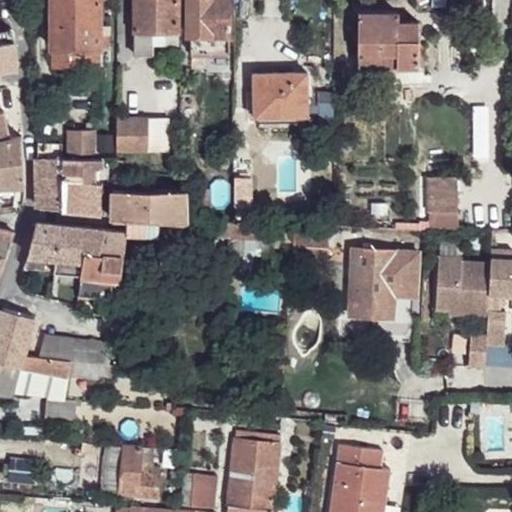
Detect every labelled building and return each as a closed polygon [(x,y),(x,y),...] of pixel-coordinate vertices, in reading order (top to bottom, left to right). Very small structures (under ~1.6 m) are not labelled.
[(54,0),(54,47),(90,49),(102,49),(102,44),(102,0),(54,0)] [(112,43),(112,16),(107,16),(107,0),(102,0),(102,44),(112,43)] [(137,0),(137,33),(154,33),(180,33),(180,0),(137,0)] [(189,0),(190,35),(193,35),(228,36),(233,36),(233,11),(212,10),(212,0),(189,0)] [(212,0),(212,10),(233,11),(232,0),(212,0)] [(462,0),(463,17),(485,16),(485,0),(462,0)] [(360,14),(360,54),(400,53),(400,24),(400,14),(360,14)] [(400,64),(400,69),(420,69),(420,24),(400,24),(400,53),(400,64)] [(0,68),(18,66),(15,41),(13,31),(0,32),(0,68)] [(154,33),(137,33),(137,55),(154,55),(154,43),(154,33)] [(154,33),(154,43),(180,43),(180,33),(154,33)] [(54,47),(54,67),(91,67),(90,49),(54,47)] [(90,49),(91,67),(102,68),(102,49),(90,49)] [(360,54),(359,64),(400,64),(400,53),(360,54)] [(256,73),(256,117),(310,117),(310,99),(310,94),(310,73),(303,73),(256,73)] [(0,114),(0,113),(0,141),(10,139),(4,113),(0,114)] [(119,118),(118,151),(150,151),(150,119),(119,118)] [(150,119),(150,151),(170,150),(169,119),(150,119)] [(71,129),(70,153),(95,153),(96,142),(96,136),(96,130),(71,129)] [(0,206),(27,203),(26,186),(22,137),(10,139),(0,141),(0,206)] [(37,142),(38,158),(63,158),(63,143),(37,142)] [(39,206),(65,209),(65,159),(65,158),(63,158),(38,158),(39,206)] [(65,209),(103,212),(102,194),(104,160),(65,159),(65,209)] [(429,211),(457,211),(458,176),(421,176),(421,211),(429,211)] [(113,213),(113,219),(127,219),(153,220),(161,220),(187,220),(186,188),(123,188),(113,187),(113,213)] [(195,189),(195,211),(210,212),(209,189),(195,189)] [(457,211),(429,211),(428,229),(458,229),(457,211)] [(153,220),(127,219),(125,231),(127,231),(127,235),(153,236),(153,220)] [(153,220),(153,236),(161,236),(161,220),(153,220)] [(234,223),(199,221),(198,236),(235,239),(236,223),(234,223)] [(52,258),(57,259),(63,225),(37,222),(28,256),(47,257),(52,258)] [(265,224),(236,223),(235,239),(264,240),(265,224)] [(265,224),(264,240),(294,242),(295,231),(295,226),(265,224)] [(63,225),(57,259),(81,261),(84,251),(97,252),(101,228),(63,225)] [(125,231),(101,228),(97,252),(84,251),(81,261),(83,261),(81,275),(81,276),(99,278),(122,280),(127,235),(127,231),(125,231)] [(0,274),(15,233),(0,229),(0,274)] [(294,242),(293,246),(330,247),(331,233),(295,231),(294,242)] [(235,252),(263,254),(264,240),(235,239),(235,252)] [(292,258),(293,261),(329,264),(330,247),(293,246),(292,258)] [(491,262),(488,309),(500,310),(501,293),(511,293),(511,249),(492,248),(491,262)] [(356,249),(352,314),(393,317),(394,296),(397,251),(356,249)] [(397,251),(394,296),(418,298),(420,252),(397,251)] [(229,252),(228,274),(267,276),(269,254),(263,254),(235,252),(229,252)] [(269,254),(267,276),(280,277),(282,255),(269,254)] [(25,266),(45,269),(47,257),(28,256),(25,266)] [(440,266),(437,309),(445,310),(446,309),(460,309),(460,315),(488,316),(488,309),(491,262),(463,261),(463,257),(440,256),(440,266)] [(81,261),(57,259),(56,270),(55,272),(81,275),(83,261),(81,261)] [(99,278),(81,276),(78,293),(96,294),(99,278)] [(121,289),(122,280),(99,278),(96,294),(119,296),(121,289)] [(4,309),(0,320),(0,360),(22,367),(25,356),(37,316),(4,309)] [(487,333),(487,342),(505,343),(506,309),(500,310),(488,309),(488,316),(487,333)] [(469,366),(486,367),(487,342),(487,333),(471,332),(469,366)] [(71,359),(72,339),(45,336),(39,357),(71,359)] [(101,363),(110,363),(112,341),(73,337),(72,339),(71,359),(101,363)] [(505,343),(487,342),(486,367),(504,368),(505,343)] [(99,376),(101,363),(71,359),(39,357),(25,356),(22,367),(38,371),(68,377),(68,375),(99,376)] [(0,360),(0,390),(14,391),(22,367),(0,360)] [(101,363),(99,376),(113,378),(112,363),(110,363),(101,363)] [(22,367),(14,391),(32,394),(34,385),(38,371),(22,367)] [(68,377),(38,371),(34,385),(38,386),(37,390),(51,392),(50,398),(63,399),(68,377)] [(46,399),(46,418),(74,419),(76,401),(75,400),(63,399),(50,398),(46,398),(46,399)] [(245,507),(273,509),(275,485),(273,484),(279,433),(238,428),(232,479),(230,479),(227,505),(245,507)] [(384,450),(340,444),(338,462),(382,467),(384,450)] [(120,492),(156,496),(159,476),(153,475),(139,474),(140,464),(145,465),(147,450),(125,447),(124,452),(120,489),(120,492)] [(113,449),(108,487),(120,489),(124,452),(113,449)] [(139,474),(153,475),(156,451),(147,450),(145,465),(140,464),(139,474)] [(382,467),(338,462),(330,511),(386,511),(392,469),(382,467)] [(213,485),(183,483),(182,505),(212,507),(213,485)]
